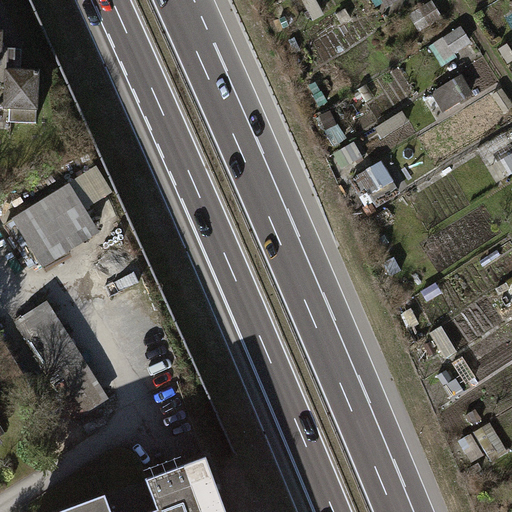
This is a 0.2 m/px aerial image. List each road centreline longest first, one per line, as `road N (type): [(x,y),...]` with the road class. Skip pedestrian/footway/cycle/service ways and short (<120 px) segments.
road 1 (motorway): [(112,0),(333,511)]
road 2 (motorway): [(393,511),(174,0)]
